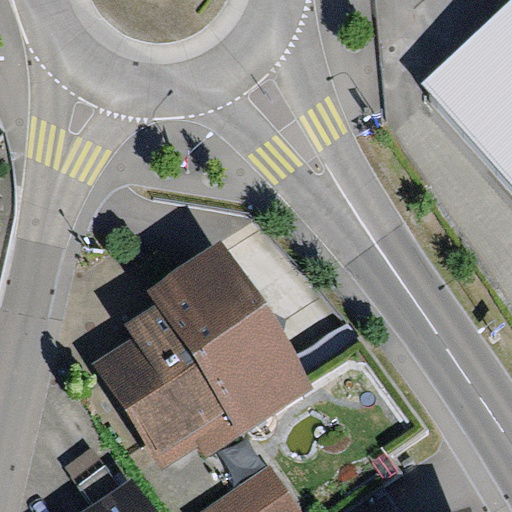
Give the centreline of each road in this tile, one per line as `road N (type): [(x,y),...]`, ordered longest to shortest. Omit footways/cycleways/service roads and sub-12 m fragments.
road 1 (residential): [(99,71),(62,152),(0,433)]
road 2 (primary): [(358,226),(511,436)]
road 3 (primary): [(358,226),(280,0)]
road 4 (primary): [(175,84),(220,109),(358,226)]
road 5 (primary): [(175,84),(234,61),(273,0)]
